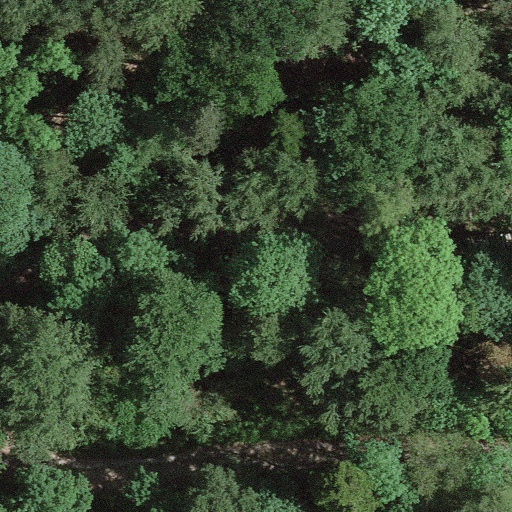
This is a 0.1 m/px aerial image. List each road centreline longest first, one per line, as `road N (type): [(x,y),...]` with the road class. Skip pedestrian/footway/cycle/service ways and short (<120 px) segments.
road 1 (track): [(0,279),(90,242),(511,195)]
road 2 (track): [(511,457),(380,448),(74,482),(0,460)]
